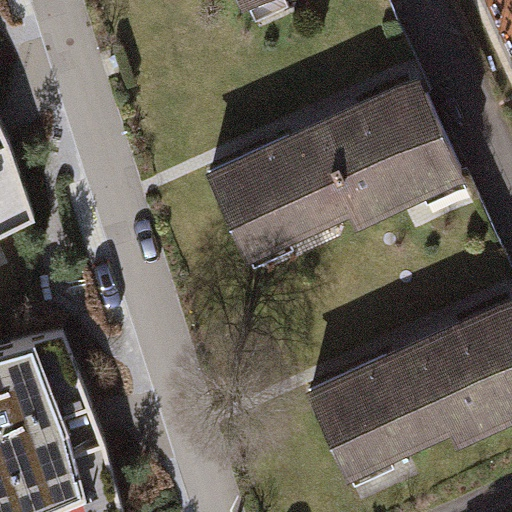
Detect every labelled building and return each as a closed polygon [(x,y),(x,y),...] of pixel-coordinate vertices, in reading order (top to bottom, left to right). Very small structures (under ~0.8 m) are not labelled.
[(247,0),(254,12),(281,0),(247,0)] [(430,79),(215,173),(259,263),(363,218),(369,232),(479,183),(430,79)] [(0,104),(0,230),(38,212),(8,120),(0,104)] [(511,307),(318,394),(361,479),(461,437),(467,449),(511,429),(511,307)] [(109,434),(65,321),(0,344),(0,511),(124,511),(130,510),(109,434)]
